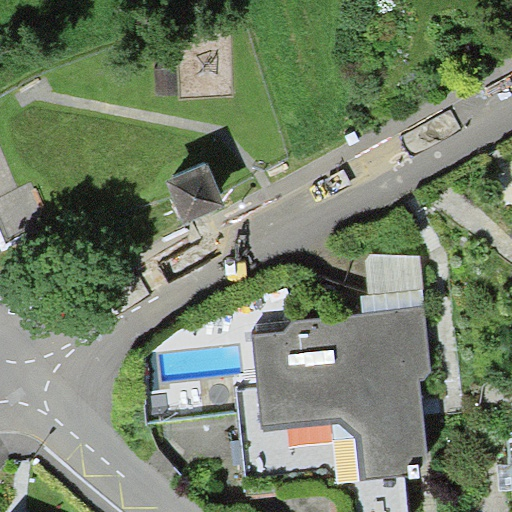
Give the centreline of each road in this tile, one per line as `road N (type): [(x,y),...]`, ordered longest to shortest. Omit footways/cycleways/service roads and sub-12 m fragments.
road 1 (residential): [(6,382),(111,313),(511,96)]
road 2 (residential): [(6,382),(159,511)]
